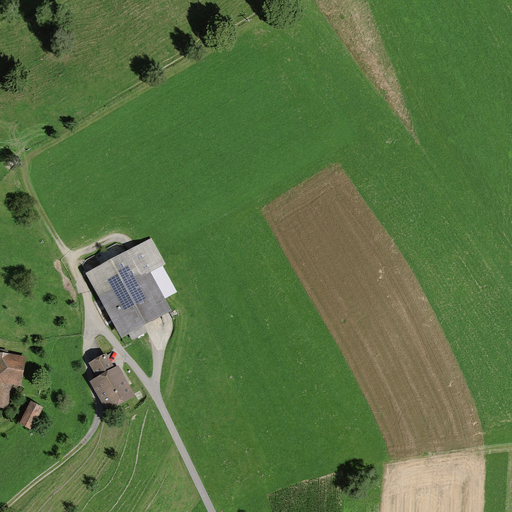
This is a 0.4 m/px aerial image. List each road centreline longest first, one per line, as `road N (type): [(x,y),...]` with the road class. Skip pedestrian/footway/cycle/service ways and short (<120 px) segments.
road 1 (track): [(10,511),(101,419),(89,375),(89,343),(99,331)]
road 2 (track): [(99,331),(153,389),(213,511)]
